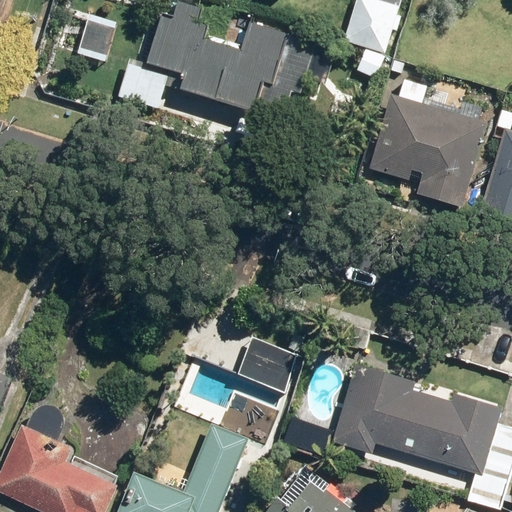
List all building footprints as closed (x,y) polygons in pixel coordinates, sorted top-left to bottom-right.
[(175,0),(150,85),(269,120),(295,33),(185,0),(175,0)] [(399,4),(378,0),(356,0),(347,45),(389,54),(399,4)] [(488,122),(380,90),(356,171),(464,202),(488,122)] [(511,132),(504,130),(483,208),(511,214),(511,132)] [(253,337),(242,372),(292,387),(303,352),(253,337)] [(361,363),(340,431),(483,475),(504,406),(361,363)] [(0,414),(16,380),(0,373),(0,414)] [(24,421),(0,474),(0,489),(51,511),(107,511),(128,467),(24,421)] [(222,511),(252,439),(213,424),(187,489),(141,471),(124,511),(222,511)] [(292,511),(361,511),(321,478),(292,511)] [(499,511),(481,500),(473,511),(499,511)]
